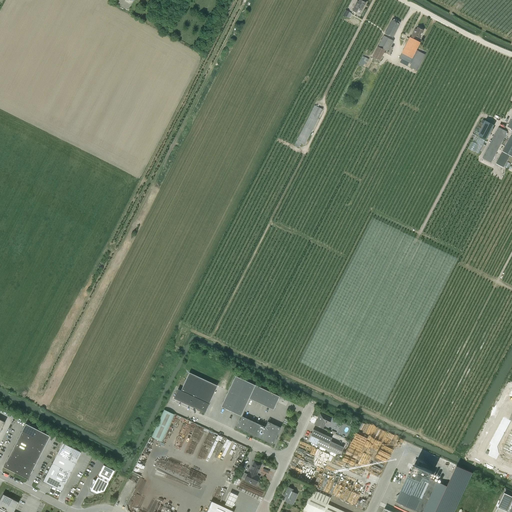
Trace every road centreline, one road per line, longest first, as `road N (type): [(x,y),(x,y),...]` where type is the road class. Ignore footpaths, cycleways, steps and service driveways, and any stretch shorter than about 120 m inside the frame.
road 1 (unclassified): [(170,404),(286,458)]
road 2 (unclassified): [(511,54),(402,0)]
